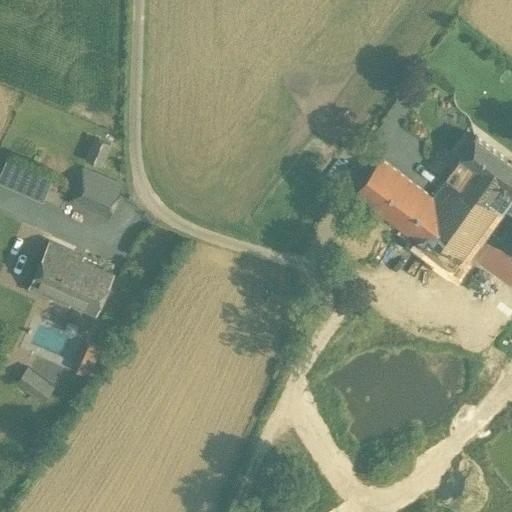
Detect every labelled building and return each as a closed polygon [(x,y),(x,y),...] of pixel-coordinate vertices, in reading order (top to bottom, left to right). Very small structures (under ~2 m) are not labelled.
[(92,135),(85,157),(103,164),(111,141),(92,135)] [(502,209),(503,207),(511,194),(511,163),(475,137),(461,156),(461,155),(445,176),(444,175),(437,185),(488,223),(499,207),(502,209)] [(488,223),(437,185),(430,195),(380,158),(353,194),(454,269),(488,223)] [(75,187),(72,186),(65,201),(106,220),(122,185),(98,175),(82,169),(75,187)] [(383,256),(384,223),(355,222),(354,255),(383,256)] [(511,224),(504,236),(500,242),(511,250),(511,224)] [(95,312),(113,271),(49,242),(28,286),(68,305),(70,300),(95,312)] [(0,368),(10,354),(0,346),(0,368)] [(378,357),(368,388),(385,394),(382,403),(398,408),(393,424),(410,429),(414,418),(415,418),(422,399),(409,395),(417,370),(398,363),(398,362),(397,361),(397,363),(390,361),(390,359),(389,358),(389,360),(378,357)] [(53,385),(27,366),(14,383),(40,403),(53,385)] [(417,370),(409,395),(422,399),(415,418),(438,426),(442,414),(458,420),(465,398),(469,388),(447,380),(447,379),(446,378),(446,380),(439,378),(439,376),(438,376),(438,377),(417,370)]
